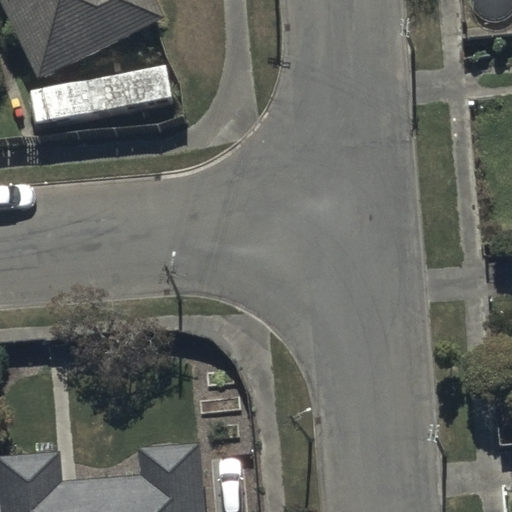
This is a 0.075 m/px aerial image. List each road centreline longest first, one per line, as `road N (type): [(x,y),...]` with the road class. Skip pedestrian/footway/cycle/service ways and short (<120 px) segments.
road 1 (residential): [(0,250),(364,222)]
road 2 (residential): [(364,222),(388,511)]
road 3 (residential): [(345,0),(364,222)]
